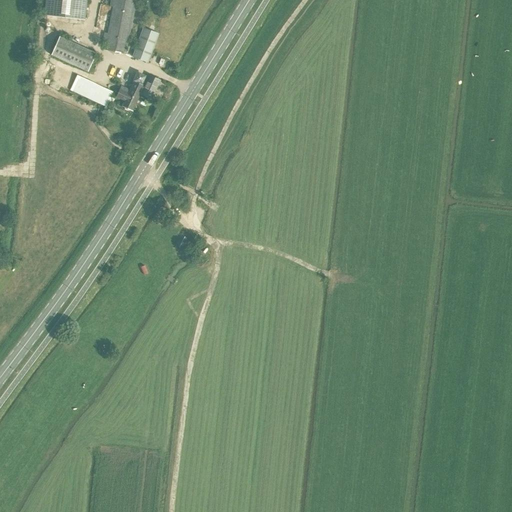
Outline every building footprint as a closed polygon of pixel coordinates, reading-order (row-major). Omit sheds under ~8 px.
[(46,0),(45,7),(45,15),(47,15),(70,18),(84,19),(86,0),(46,0)] [(114,0),(108,30),(104,50),(125,54),(135,0),(114,0)] [(132,57),(147,62),(158,34),(143,29),(132,57)] [(59,37),(51,55),(88,72),(94,57),(85,53),(87,50),(59,37)] [(41,76),(106,107),(113,92),(48,62),(41,76)] [(110,78),(117,82),(118,81),(125,77),(124,69),(116,65),(109,70),(110,78)] [(140,94),(151,99),(160,81),(149,76),(147,79),(145,78),(145,77),(138,73),(128,93),(126,92),(127,89),(121,86),(116,97),(125,101),(122,106),(124,107),(124,110),(128,111),(130,110),(132,111),(140,94)] [(181,232),(176,247),(183,250),(188,234),(181,232)]
